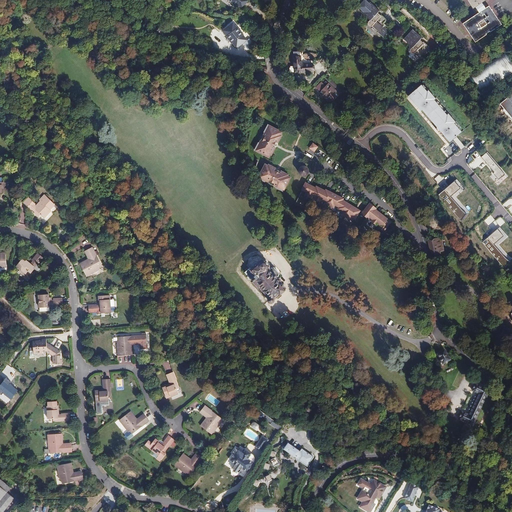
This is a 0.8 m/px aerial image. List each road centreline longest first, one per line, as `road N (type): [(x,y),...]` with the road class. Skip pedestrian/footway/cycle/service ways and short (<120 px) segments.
road 1 (residential): [(303,511),(326,471),(351,457),(378,453),(471,466),(493,453),(505,403),(432,316),(424,240),(391,176),(279,82),(271,62),(292,0)]
road 2 (residential): [(78,370),(83,444),(96,471),(122,493),(198,511)]
road 3 (track): [(268,255),(290,288),(333,296),(398,336),(415,341),(443,332)]
road 4 (residential): [(0,230),(40,239),(66,268),(78,370)]
road 5 (residential): [(78,370),(129,367),(155,413),(173,426)]
